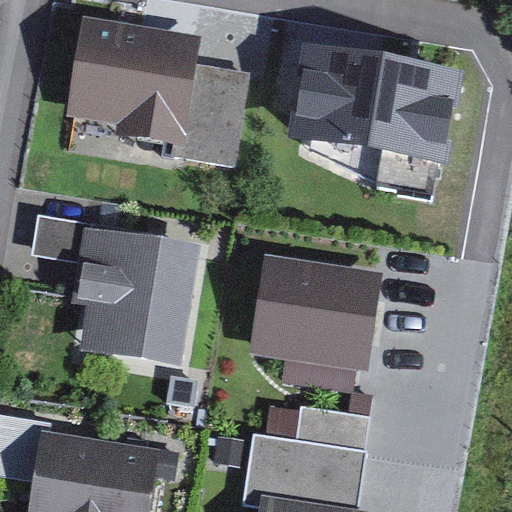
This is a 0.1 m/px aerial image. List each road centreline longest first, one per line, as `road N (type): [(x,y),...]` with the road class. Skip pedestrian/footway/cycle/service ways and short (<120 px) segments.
road 1 (residential): [(276,0),(465,32),(487,44),(507,81),(436,511)]
road 2 (residential): [(22,0),(0,125)]
